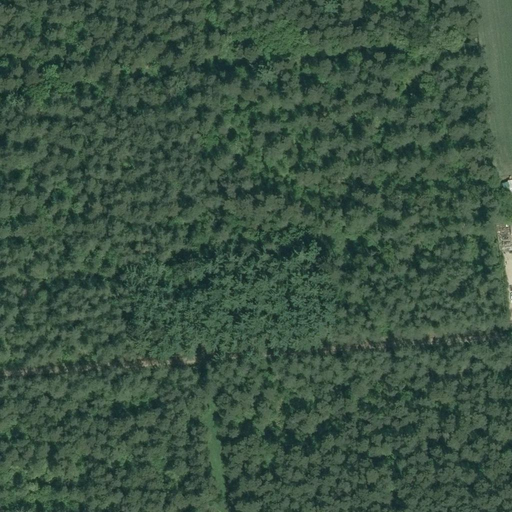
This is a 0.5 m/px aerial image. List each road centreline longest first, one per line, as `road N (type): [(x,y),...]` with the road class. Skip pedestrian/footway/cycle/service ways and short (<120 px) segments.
road 1 (track): [(511,334),(0,382)]
road 2 (track): [(433,145),(315,156),(0,131)]
road 3 (track): [(311,352),(306,238),(315,156)]
road 4 (track): [(214,363),(234,511)]
